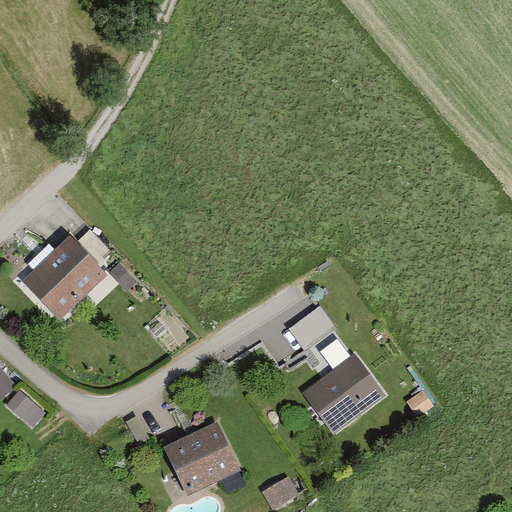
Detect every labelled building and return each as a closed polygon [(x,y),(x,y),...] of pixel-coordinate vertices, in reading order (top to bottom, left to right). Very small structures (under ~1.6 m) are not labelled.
[(61,241),(19,280),(54,317),(95,277),(61,241)] [(306,348),(336,323),(317,301),(288,326),(306,348)] [(356,360),(308,393),(337,437),(386,404),(356,360)] [(0,374),(0,395),(21,417),(31,407),(0,374)] [(214,423),(163,444),(181,487),(232,466),(214,423)] [(281,507),(291,500),(280,481),(269,488),(281,507)]
